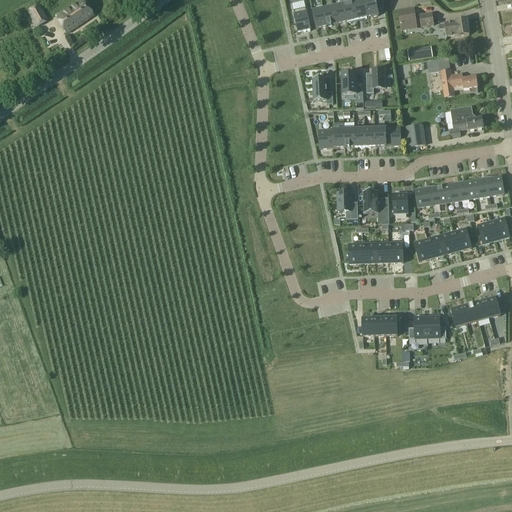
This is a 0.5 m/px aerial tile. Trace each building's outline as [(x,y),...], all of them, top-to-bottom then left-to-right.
[(81,0),(56,16),(67,35),(93,17),(83,0),(81,0)] [(374,0),(370,0),(363,2),(367,20),(379,17),(374,0)] [(363,2),(353,4),(357,22),(367,20),(363,2)] [(353,4),(343,6),(347,24),(357,22),(353,4)] [(35,29),(48,22),(39,5),(26,12),(35,29)] [(343,6),(333,8),(337,26),(347,24),(343,6)] [(333,8),(323,10),(327,29),(337,26),(333,8)] [(311,32),(309,26),(315,25),(313,13),(307,14),(306,9),(294,12),(297,26),(296,26),(298,35),(302,34),(311,32)] [(401,33),(417,30),(414,9),(398,12),(401,33)] [(315,25),(317,31),(327,29),(323,10),(313,13),(315,25)] [(434,27),(432,14),(419,16),(421,29),(434,27)] [(445,30),(446,39),(458,37),(458,38),(469,36),(467,21),(455,23),(456,23),(438,26),(439,31),(445,30)] [(433,59),(432,53),(417,56),(417,52),(409,53),(408,53),(409,63),(410,63),(433,59)] [(451,77),(450,72),(449,60),(427,63),(429,75),(441,73),(445,99),(454,98),(453,89),(463,88),(464,91),(469,90),(470,95),(478,94),(477,89),(478,89),(476,79),(463,81),(462,76),(451,77)] [(354,69),(341,70),(341,91),(355,91),(354,69)] [(372,71),(372,75),(366,76),(367,96),(374,95),(374,90),(385,90),(384,71),(372,71)] [(314,103),(326,102),(327,106),(333,106),(333,94),(327,94),(326,79),(312,80),(314,103)] [(472,109),(450,112),(453,131),(467,129),(467,133),(483,130),(482,119),(473,121),(472,109)] [(422,125),(406,127),(410,151),(425,149),(422,125)] [(400,129),(388,130),(389,148),(401,148),(400,129)] [(377,130),(365,131),(366,149),(378,149),(377,130)] [(388,130),(377,130),(378,149),(389,148),(388,130)] [(342,131),(331,132),(331,150),(343,150),(342,131)] [(354,131),(342,131),(343,150),(355,149),(354,131)] [(365,131),(354,131),(355,149),(366,149),(365,131)] [(331,132),(319,132),(319,151),(331,150),(331,132)] [(501,178),(487,180),(490,199),(504,196),(501,178)] [(487,180),(472,182),(475,201),(490,199),(487,180)] [(472,182),(458,185),(461,203),(475,201),(472,182)] [(458,185),(444,187),(447,205),(461,203),(458,185)] [(444,187),(429,189),(432,208),(447,205),(444,187)] [(429,189),(415,192),(418,210),(432,208),(429,189)] [(363,194),(363,209),(364,215),(363,215),(363,216),(378,215),(379,219),(386,219),(386,206),(378,206),(378,194),(378,193),(363,194)] [(352,213),(351,194),(337,194),(338,213),(352,213)] [(408,195),(393,195),(394,216),(408,215),(408,195)] [(503,220),(491,223),(496,242),(508,240),(503,220)] [(491,223),(479,226),(484,245),(496,242),(491,223)] [(466,231),(454,234),(459,253),(471,250),(466,231)] [(454,234),(443,237),(448,256),(459,253),(454,234)] [(443,237),(431,240),(436,259),(448,256),(443,237)] [(431,240),(419,243),(425,262),(436,259),(431,240)] [(389,245),(377,246),(378,266),(390,265),(389,245)] [(402,245),(389,245),(390,265),(402,265),(402,245)] [(365,246),(353,247),(354,267),(366,266),(365,246)] [(377,246),(365,246),(366,266),(378,266),(377,246)] [(496,298),(485,301),(490,320),(501,317),(496,298)] [(485,301),(474,304),(479,323),(490,320),(485,301)] [(474,304),(462,307),(467,326),(479,323),(474,304)] [(462,307),(451,309),(456,329),(467,326),(462,307)] [(397,317),(385,318),(386,338),(398,337),(397,317)] [(374,338),(373,318),(361,319),(362,338),(374,338)] [(385,318),(373,318),(374,338),(386,338),(385,318)] [(438,321),(427,322),(427,340),(446,340),(446,329),(439,329),(438,321)] [(427,322),(415,322),(415,331),(408,331),(409,341),(427,340),(427,322)]
